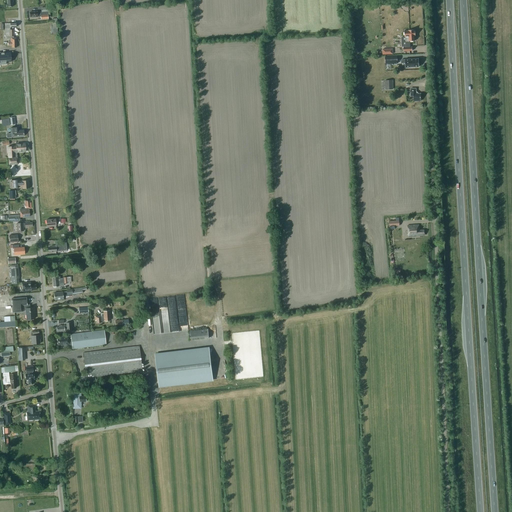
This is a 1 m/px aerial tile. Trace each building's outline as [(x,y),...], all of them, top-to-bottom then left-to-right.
[(41,12),(40,12),(37,12),(29,13),(29,14),(28,14),(28,17),(29,17),(29,18),(33,17),(33,18),(38,17),(40,17),(40,19),(48,19),(48,18),(50,17),(50,11),(49,11),(49,7),(41,7),(41,12)] [(10,30),(10,28),(10,23),(4,23),(5,37),(7,37),(7,39),(10,39),(10,43),(8,43),(8,47),(11,47),(11,48),(16,48),(16,39),(13,39),(13,30),(10,30)] [(414,30),(413,30),(408,30),(408,31),(404,31),(404,37),(405,37),(405,47),(403,48),(403,51),(412,51),(411,47),(409,47),(409,41),(414,41),(414,36),(415,36),(414,30)] [(0,52),(0,62),(0,65),(6,64),(6,62),(11,61),(10,53),(4,53),(3,53),(2,53),(1,53),(0,53),(0,52)] [(385,56),(385,64),(397,63),(397,56),(385,56)] [(418,67),(418,59),(404,60),(400,60),(401,64),(404,63),(404,68),(418,67)] [(393,80),(385,80),(385,89),(393,89),(393,80)] [(410,89),(410,96),(413,96),(413,101),(420,101),(420,94),(417,94),(415,92),(415,89),(410,89)] [(18,127),(10,128),(11,134),(7,134),(7,138),(24,136),(23,130),(18,131),(18,127)] [(8,147),(9,164),(18,164),(17,158),(17,157),(15,157),(14,152),(17,152),(22,152),(22,153),(26,152),(25,143),(16,143),(16,146),(14,146),(8,147)] [(19,180),(14,180),(11,180),(11,188),(19,187),(19,185),(22,185),(22,189),(29,188),(29,180),(22,181),(19,181),(19,180)] [(29,201),(25,201),(26,205),(25,205),(25,208),(20,209),(20,211),(21,217),(30,217),(29,211),(28,211),(28,209),(31,209),(31,203),(30,203),(29,201)] [(401,226),(400,220),(390,220),(390,229),(396,229),(395,226),(401,226)] [(25,224),(23,224),(23,223),(17,223),(17,224),(17,231),(24,231),(23,228),(25,227),(25,228),(29,228),(29,227),(32,227),(32,222),(30,221),(25,222),(25,224)] [(407,225),(408,236),(416,236),(416,234),(424,234),(424,229),(419,230),(418,224),(407,225)] [(18,242),(17,234),(9,235),(10,243),(18,242)] [(55,245),(50,246),(50,247),(48,247),(48,252),(56,251),(59,250),(59,246),(65,246),(65,240),(55,241),(55,245)] [(13,245),(13,248),(14,248),(14,255),(24,254),(24,247),(19,247),(19,245),(13,245)] [(10,267),(11,279),(19,278),(18,266),(10,267)] [(53,277),(53,280),(53,287),(64,286),(64,284),(69,283),(68,282),(71,282),(71,277),(63,278),(60,278),(60,276),(53,277)] [(33,291),(33,290),(36,289),(36,284),(32,285),(32,282),(31,282),(22,283),(23,291),(28,291),(33,291)] [(64,296),(67,296),(68,297),(73,296),(73,294),(82,293),(82,290),(87,289),(87,288),(72,289),(66,290),(66,291),(54,292),(55,299),(64,299),(64,296)] [(29,305),(27,305),(26,298),(11,299),(11,301),(12,301),(12,305),(11,305),(12,313),(23,312),(23,310),(26,310),(27,320),(34,319),(33,312),(34,312),(34,307),(29,308),(29,305)] [(95,316),(95,321),(97,321),(97,323),(102,322),(102,320),(104,320),(104,321),(110,320),(109,310),(103,311),(103,314),(101,314),(102,316),(95,316)] [(71,332),(70,322),(66,322),(66,325),(65,325),(59,325),(59,327),(56,327),(57,333),(66,332),(66,331),(67,331),(67,332),(71,332)] [(189,332),(190,341),(209,339),(208,330),(189,332)] [(39,331),(32,331),(32,334),(35,334),(35,335),(34,336),(34,343),(40,343),(40,339),(41,339),(41,335),(39,335),(39,331)] [(71,344),(72,349),(105,345),(104,331),(70,334),(70,336),(67,337),(67,336),(61,337),(57,338),(57,345),(62,345),(71,344)] [(25,360),(24,352),(27,352),(27,347),(17,348),(18,361),(25,360)] [(84,354),(87,378),(142,372),(139,347),(84,354)] [(209,347),(155,353),(159,388),(213,381),(209,347)] [(26,372),(27,372),(27,375),(25,375),(26,380),(28,380),(28,385),(33,384),(33,380),(34,380),(34,374),(31,374),(31,372),(33,371),(32,367),(26,368),(26,372)] [(81,402),(86,402),(86,396),(81,396),(81,394),(74,394),(74,408),(80,408),(81,407),(81,402)] [(24,414),(24,422),(37,421),(37,413),(33,413),(32,406),(25,407),(26,414),(24,414)]
